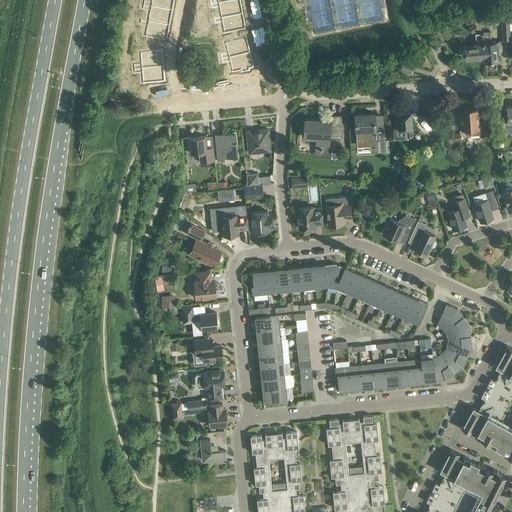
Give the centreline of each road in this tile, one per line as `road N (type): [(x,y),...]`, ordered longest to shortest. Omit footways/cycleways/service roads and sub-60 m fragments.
road 1 (primary): [(24,511),(42,255),(85,0)]
road 2 (primary): [(55,0),(25,160),(0,388)]
road 3 (residential): [(250,418),(471,395)]
road 4 (residential): [(293,88),(316,95),(511,85)]
road 5 (residential): [(250,418),(232,267),(242,253),(287,247)]
road 6 (residential): [(287,247),(353,243),(433,276)]
road 7 (residential): [(287,247),(283,98)]
